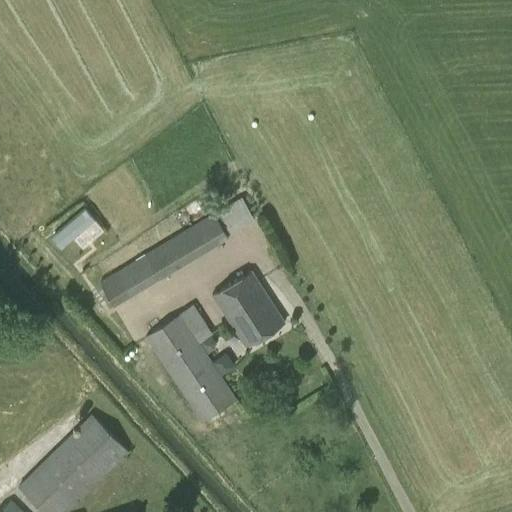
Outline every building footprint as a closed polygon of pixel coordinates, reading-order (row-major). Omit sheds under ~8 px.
[(141,257),(104,279),(99,282),(114,307),(229,238),(228,236),(255,220),(241,196),(214,213),(141,257)] [(245,347),(284,323),(252,271),(213,295),(245,347)] [(213,335),(193,304),(145,337),(201,422),(236,399),(221,375),(200,344),(213,335)] [(212,337),(202,344),(209,355),(215,350),(217,343),(212,337)] [(27,477),(18,486),(29,497),(43,511),(68,511),(78,503),(130,452),(91,413),(27,477)] [(22,511),(11,500),(0,510),(0,511),(22,511)]
